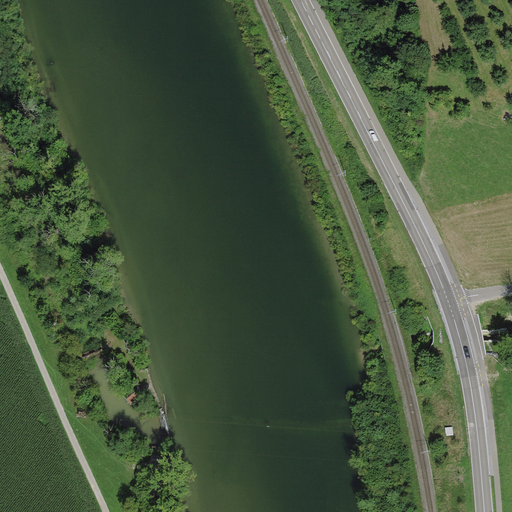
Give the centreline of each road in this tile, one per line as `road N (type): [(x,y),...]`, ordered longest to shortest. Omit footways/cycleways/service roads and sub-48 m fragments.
road 1 (secondary): [(448,302),(301,0)]
road 2 (track): [(0,266),(106,511)]
road 3 (secondary): [(485,511),(470,386),(448,302)]
